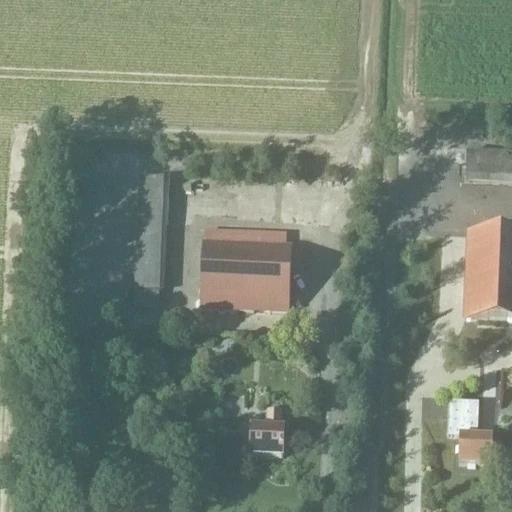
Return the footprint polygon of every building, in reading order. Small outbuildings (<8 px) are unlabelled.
[(511,187),(511,157),(465,155),(464,186),(511,187)] [(163,311),(169,182),(138,181),(132,310),(163,311)] [(511,325),(511,237),(467,235),(463,323),(511,325)] [(287,316),(290,250),(202,246),(199,312),(287,316)] [(477,406),(448,405),(446,440),(459,440),(458,468),(490,470),(491,441),(476,440),(477,406)] [(282,461),(283,432),(279,432),(279,416),(267,415),(266,431),(250,431),(249,460),(282,461)]
